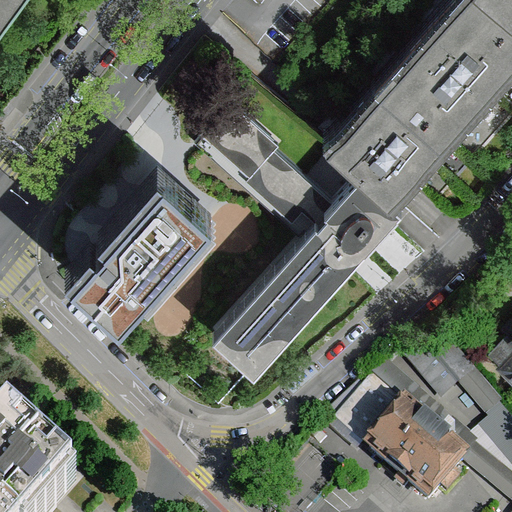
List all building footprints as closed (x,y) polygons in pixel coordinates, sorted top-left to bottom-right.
[(0,0),(0,14),(10,0),(0,0)] [(511,9),(501,0),(451,0),(381,78),(443,132),(511,54),(511,9)] [(511,0),(501,0),(511,9),(511,0)] [(473,160),(511,116),(511,54),(443,132),(473,160)] [(361,166),(390,192),(398,183),(408,172),(443,132),(381,78),(335,129),(328,137),(361,166)] [(199,130),(306,226),(334,197),(275,145),(279,140),(230,96),(199,130)] [(437,198),(473,160),(443,132),(408,172),(437,198)] [(212,214),(156,163),(59,270),(115,321),(212,214)] [(390,192),(361,166),(334,197),(306,226),(215,329),(256,366),(329,285),(403,203),(390,192)] [(409,357),(438,332),(433,327),(404,351),(409,357)] [(470,368),(439,331),(438,332),(409,357),(440,394),(470,368)] [(511,334),(509,332),(492,349),(511,369),(511,334)] [(402,400),(375,376),(337,420),(365,444),(402,400)] [(409,408),(465,458),(478,443),(422,394),(409,408)] [(409,408),(407,406),(371,448),(431,499),(441,486),(455,470),(465,458),(409,408)] [(10,424),(0,434),(0,511),(54,511),(78,485),(10,424)] [(462,476),(455,470),(441,486),(448,492),(462,476)]
